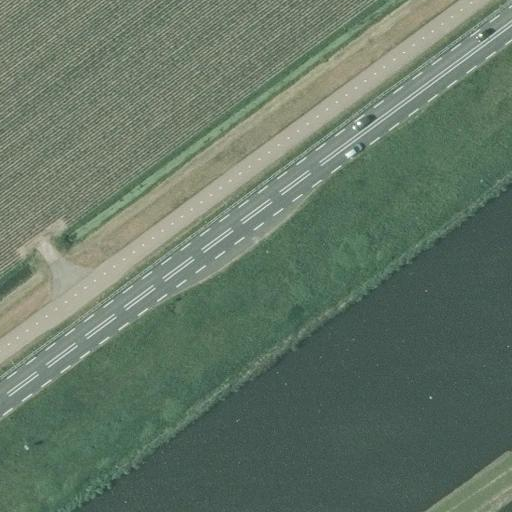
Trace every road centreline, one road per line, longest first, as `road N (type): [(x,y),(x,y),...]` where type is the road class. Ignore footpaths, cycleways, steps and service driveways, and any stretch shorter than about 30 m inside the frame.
road 1 (primary): [(0,397),(511,22)]
road 2 (unclassified): [(473,0),(0,349)]
